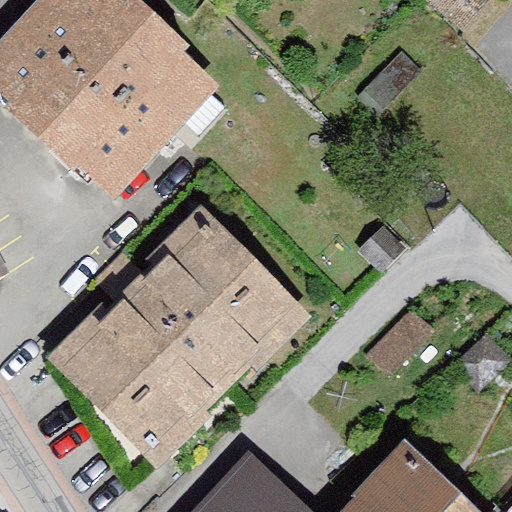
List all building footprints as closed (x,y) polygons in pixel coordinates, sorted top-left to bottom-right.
[(224,88),(127,0),(43,0),(0,48),(0,93),(120,202),(224,88)] [(310,314),(205,213),(55,367),(160,468),(310,314)] [(0,249),(0,282),(11,279),(0,249)] [(474,511),(409,452),(352,511),(474,511)] [(219,511),(312,511),(261,466),(219,511)]
